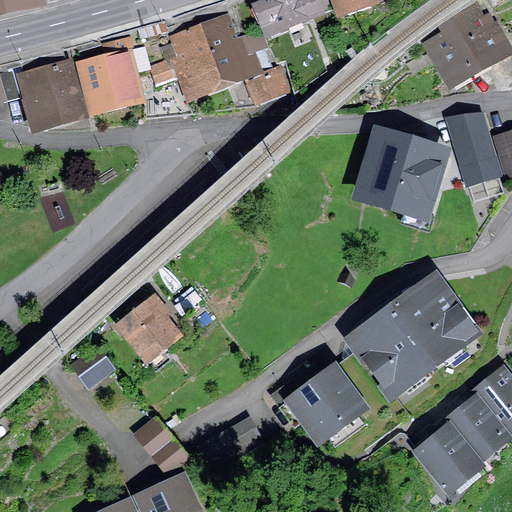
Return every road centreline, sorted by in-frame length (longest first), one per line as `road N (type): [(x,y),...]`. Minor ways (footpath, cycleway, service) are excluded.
road 1 (residential): [(0,307),(201,133),(511,100)]
road 2 (residential): [(186,434),(412,276),(468,265),(499,251),(511,232)]
road 3 (track): [(0,131),(54,141),(201,133)]
road 4 (primary): [(0,37),(142,0)]
road 5 (residential): [(141,473),(50,365)]
